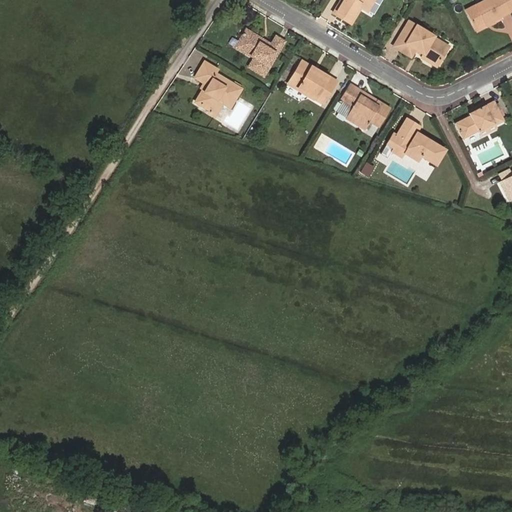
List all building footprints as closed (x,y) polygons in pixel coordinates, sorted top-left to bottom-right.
[(336,0),(331,10),(349,21),(359,5),(365,8),(369,0),(336,0)] [(481,0),(464,9),(473,25),(489,17),(491,19),(498,16),(507,11),(501,0),(481,0)] [(489,17),(473,25),(475,30),(500,19),(498,16),(491,19),(489,17)] [(412,27),(405,22),(391,44),(409,55),(413,49),(420,54),(418,57),(435,67),(442,55),(435,50),(440,43),(431,38),(431,36),(414,25),(412,27)] [(246,41),(241,49),(253,57),(248,65),(262,74),(271,60),(270,59),(274,52),(276,53),(284,40),(275,34),(269,42),(267,46),(259,41),(261,37),(245,27),(239,37),(246,41)] [(234,45),(241,49),(246,41),(239,37),(234,45)] [(269,42),(261,37),(259,41),(267,46),(269,42)] [(446,48),(440,43),(435,50),(442,55),(446,48)] [(237,81),(231,78),(214,67),(216,64),(204,57),(194,72),(202,78),(205,79),(202,84),(194,96),(208,105),(216,94),(222,97),(227,100),(239,83),(237,81)] [(308,68),(310,64),(302,59),(288,80),(322,101),(335,80),(319,69),(317,73),(308,68)] [(319,69),(310,64),(308,68),(317,73),(319,69)] [(374,101),(372,100),(370,104),(367,102),(369,98),(359,92),(361,89),(349,82),(339,99),(350,106),(344,116),(363,128),(368,120),(377,125),(388,106),(376,99),(374,101)] [(212,111),(222,97),(216,94),(208,105),(207,107),(212,111)] [(333,109),(344,116),(350,106),(339,99),(333,109)] [(479,111),(471,115),(454,123),(462,138),(479,129),(495,122),(496,124),(503,120),(493,100),(477,108),(479,111)] [(415,133),(417,130),(421,125),(406,116),(396,132),(393,131),(386,142),(393,145),(390,149),(401,155),(404,151),(418,159),(420,155),(430,160),(434,155),(438,157),(444,147),(423,134),(422,137),(415,133)] [(497,126),(496,124),(495,122),(479,129),(481,133),(497,126)] [(388,152),(390,149),(393,145),(386,142),(380,153),(381,154),(383,154),(384,154),(386,153),(387,153),(388,152)] [(435,163),(438,157),(434,155),(430,160),(435,163)] [(360,172),(364,166),(360,163),(356,170),(360,172)] [(498,172),(500,178),(511,174),(509,168),(498,172)] [(511,195),(511,175),(503,180),(507,189),(511,196),(511,195)]
